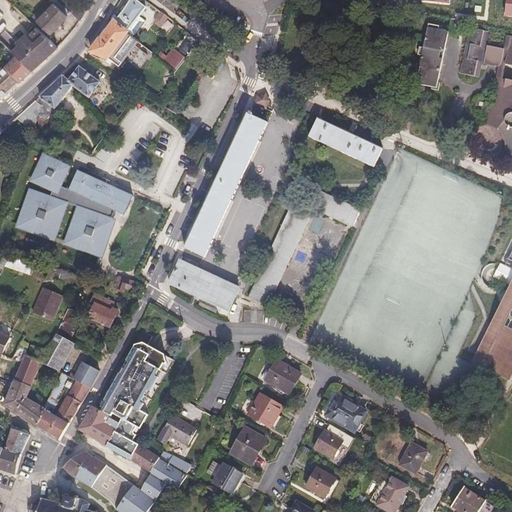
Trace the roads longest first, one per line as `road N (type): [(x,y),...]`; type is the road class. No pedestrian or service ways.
road 1 (residential): [(252,70),(147,292)]
road 2 (residential): [(326,368),(274,338),(208,331),(147,292)]
road 3 (residential): [(147,292),(66,446)]
road 4 (residential): [(461,461),(446,438),(326,368)]
road 5 (tertiary): [(106,0),(74,47),(1,115)]
road 6 (residential): [(272,477),(326,368)]
